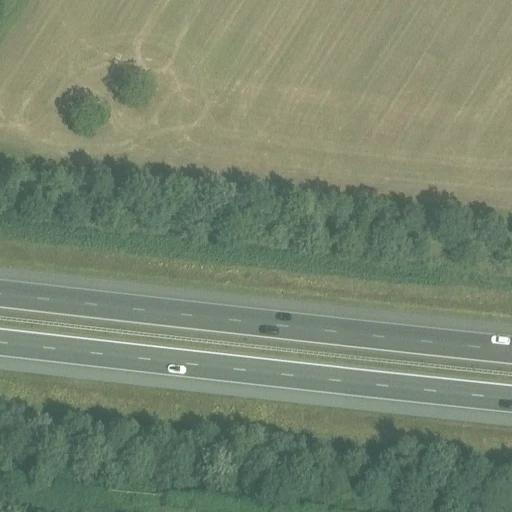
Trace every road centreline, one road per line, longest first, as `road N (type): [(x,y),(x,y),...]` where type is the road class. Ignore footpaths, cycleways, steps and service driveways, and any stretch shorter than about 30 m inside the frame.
road 1 (motorway): [(0,344),(511,403)]
road 2 (motorway): [(511,354),(0,296)]
